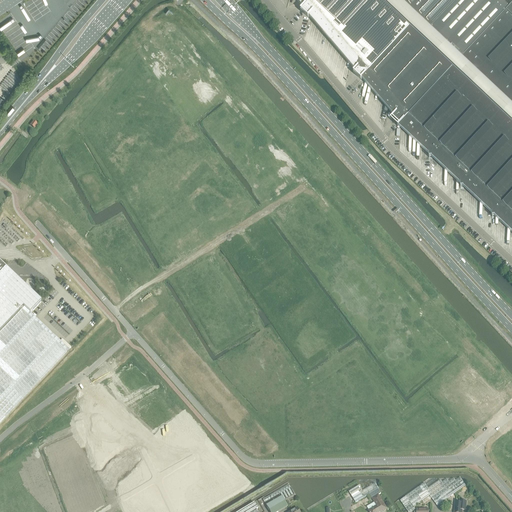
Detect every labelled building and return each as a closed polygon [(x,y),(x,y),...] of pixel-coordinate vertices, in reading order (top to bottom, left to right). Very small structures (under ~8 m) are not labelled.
[(310,0),(303,8),(301,11),(301,12),(308,17),(308,18),(309,17),(355,71),(353,73),(354,73),(354,74),(360,79),(361,80),(362,79),(393,116),(392,118),(400,125),(401,123),(425,98),(452,69),(406,25),(378,0),(310,0)] [(511,0),(378,0),(406,25),(452,69),(511,124),(511,106),(462,59),(399,0),(511,0)] [(399,0),(431,30),(458,0),(399,0)] [(458,0),(431,30),(462,59),(508,9),(507,8),(508,7),(500,0),(458,0)] [(508,9),(462,59),(511,106),(511,5),(509,9),(508,9)] [(425,98),(401,123),(429,149),(428,150),(428,154),(429,154),(429,155),(429,158),(431,158),(431,151),(459,178),(460,184),(460,185),(460,187),(463,187),(463,181),(491,207),(491,214),(492,214),(492,217),(494,217),(494,210),(511,227),(511,124),(452,69),(425,98)] [(0,422),(69,350),(65,347),(30,314),(41,302),(27,289),(15,277),(10,272),(6,269),(1,264),(0,263),(0,422)] [(162,457),(143,477),(151,484),(170,464),(169,463),(190,441),(182,433),(161,456),(162,457)] [(195,448),(187,456),(203,474),(204,473),(217,488),(226,481),(212,465),(211,467),(195,448)] [(175,475),(172,478),(180,486),(183,483),(183,484),(186,481),(178,473),(176,476),(175,475)] [(428,489),(424,483),(421,485),(431,499),(437,506),(466,486),(460,478),(455,482),(453,479),(449,482),(447,480),(442,483),(440,481),(428,489)] [(138,479),(130,487),(156,511),(164,511),(168,508),(138,479)] [(205,483),(180,508),(184,511),(192,511),(213,491),(205,483)] [(359,486),(349,492),(351,495),(356,503),(370,494),(375,491),(379,489),(375,484),(362,491),(359,486)] [(288,485),(262,500),(264,503),(290,487),(288,485)] [(412,511),(416,510),(414,507),(422,501),(424,504),(431,499),(421,485),(400,500),(408,511),(412,511)] [(375,502),(367,507),(369,510),(369,511),(380,511),(381,511),(380,510),(386,507),(379,495),(381,493),(379,489),(375,491),(370,494),(375,502)] [(277,511),(287,507),(281,496),(265,505),(269,511),(277,511)] [(460,501),(459,504),(455,503),(454,511),(462,511),(463,511),(466,511),(467,502),(460,501)] [(254,503),(239,511),(256,511),(256,510),(257,509),(254,503)]
